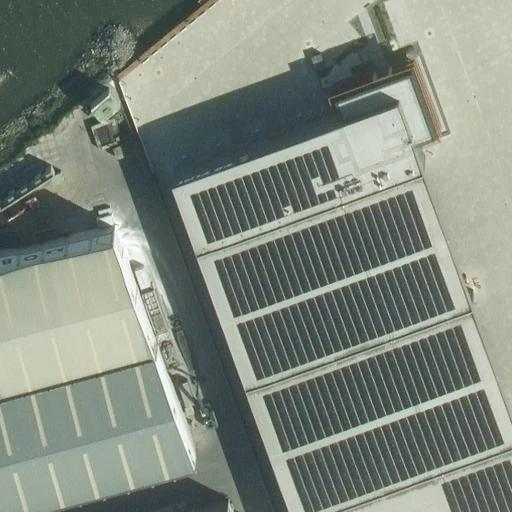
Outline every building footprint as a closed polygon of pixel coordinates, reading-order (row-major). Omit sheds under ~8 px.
[(341,107),(171,166),(196,235),(423,155),(415,133),(435,126),(411,60),(334,87),(341,107)] [(511,380),(511,136),(511,137),(505,120),(506,181),(511,178),(511,307),(509,308),(496,329),(511,338),(511,380)] [(0,504),(196,451),(114,225),(0,256),(0,504)] [(134,267),(141,286),(148,284),(141,264),(134,267)] [(195,440),(206,436),(202,426),(191,430),(195,440)] [(511,511),(511,428),(293,504),(295,511),(511,511)] [(232,511),(228,500),(183,511),(232,511)]
